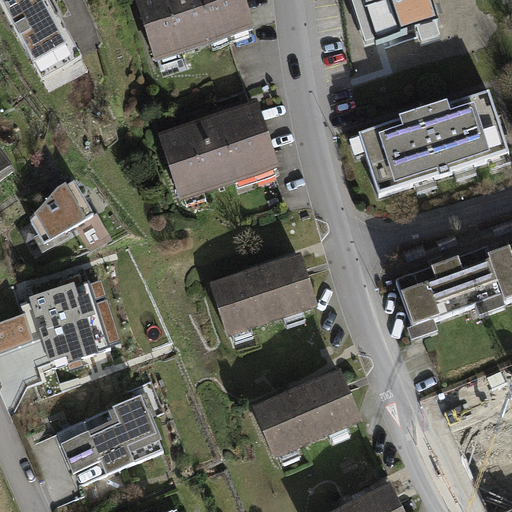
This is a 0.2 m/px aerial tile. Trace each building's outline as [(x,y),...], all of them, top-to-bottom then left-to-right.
[(53,0),(1,0),(43,77),(83,56),(53,0)] [(238,36),(227,0),(140,0),(158,60),(238,36)] [(359,0),(378,58),(437,39),(424,0),(359,0)] [(511,148),(488,82),(358,127),(384,203),(511,158),(511,148)] [(274,173),(257,111),(168,136),(186,198),(274,173)] [(0,174),(11,165),(0,151),(0,174)] [(99,234),(82,189),(29,209),(46,254),(99,234)] [(511,307),(511,238),(402,276),(423,338),(511,307)] [(323,322),(306,260),(216,284),(233,346),(323,322)] [(108,330),(92,284),(42,301),(50,323),(58,348),(108,330)] [(363,435),(342,370),(256,397),(277,462),(363,435)] [(182,450),(161,391),(65,425),(86,483),(182,450)] [(511,467),(511,395),(454,420),(480,481),(511,467)] [(395,511),(380,479),(307,511),(395,511)]
